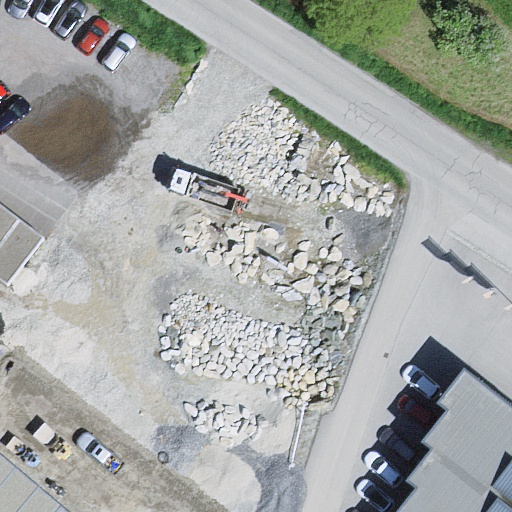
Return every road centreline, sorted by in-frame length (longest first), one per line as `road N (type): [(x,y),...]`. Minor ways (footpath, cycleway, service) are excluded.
road 1 (residential): [(456,167),(424,218),(316,511)]
road 2 (tertiary): [(194,0),(456,167)]
